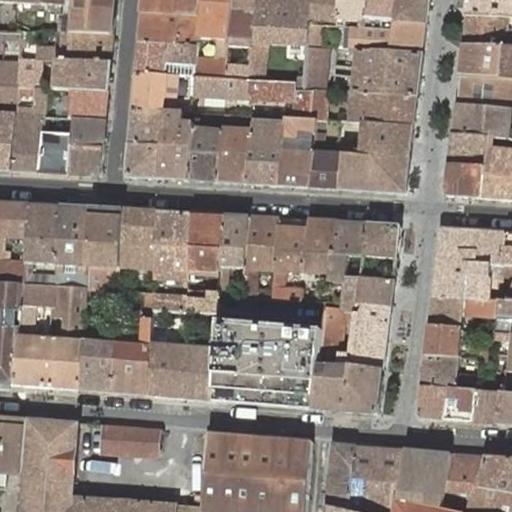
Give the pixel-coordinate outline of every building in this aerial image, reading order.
[(75,0),(67,0),(67,7),(64,34),(72,33),(75,0)] [(115,35),(118,0),(75,0),(72,33),(115,35)] [(145,0),(144,14),(182,17),(202,18),(204,0),(145,0)] [(200,52),(198,66),(198,70),(197,79),(226,80),(228,58),(229,47),(230,40),(234,0),(204,0),(202,18),(182,17),(179,46),(200,47),(201,39),(220,40),(219,48),(224,49),(222,60),(212,59),(212,53),(200,52)] [(228,58),(226,80),(227,81),(249,82),(254,42),(258,0),(234,0),(230,40),(243,41),(242,47),(241,59),(228,58)] [(258,0),(254,42),(249,82),(276,83),(277,71),(264,70),(263,42),(309,46),(311,26),(312,21),(314,0),(258,0)] [(341,0),(314,0),(312,21),(317,22),(317,17),(339,18),(341,0)] [(369,0),(341,0),(339,18),(339,23),(338,27),(344,27),(346,27),(347,22),(348,18),(362,19),(362,23),(361,28),(367,28),(367,20),(369,0)] [(369,0),(367,20),(390,22),(397,21),(429,24),(431,0),(369,0)] [(511,0),(471,0),(469,16),(511,18),(511,0)] [(144,14),(141,43),(179,46),(182,17),(144,14)] [(511,47),(511,36),(509,36),(511,18),(469,16),(465,46),(511,47)] [(390,22),(367,20),(367,28),(389,30),(390,22)] [(346,27),(344,27),(344,37),(362,38),(362,51),(425,55),(429,24),(397,21),(395,30),(389,30),(367,28),(361,28),(346,27)] [(311,26),(309,46),(309,48),(318,49),(321,49),(324,26),(311,26)] [(25,32),(0,31),(0,40),(16,41),(15,65),(22,65),(23,61),(23,52),(25,32)] [(113,63),(115,35),(72,33),(64,34),(60,33),(58,53),(23,52),(23,61),(43,61),(58,62),(113,63)] [(141,43),(138,75),(167,77),(169,64),(198,66),(200,52),(200,47),(179,46),(141,43)] [(511,47),(465,46),(462,75),(511,79),(511,47)] [(353,94),(420,97),(425,55),(362,51),(357,51),(354,87),(353,94)] [(43,61),(23,61),(22,65),(21,87),(41,89),(43,61)] [(110,92),(113,63),(58,62),(55,90),(74,91),(110,92)] [(21,87),(22,65),(15,65),(0,64),(0,170),(12,171),(17,117),(17,116),(0,115),(0,109),(18,110),(18,106),(19,94),(21,87)] [(169,64),(167,77),(176,78),(177,69),(198,70),(198,66),(169,64)] [(297,84),(297,90),(304,91),(305,82),(306,72),(296,71),(294,84),(297,84)] [(135,111),(167,112),(169,104),(172,104),(173,102),(173,99),(192,99),(192,85),(196,85),(195,98),(296,103),(297,90),(297,84),(294,84),(276,83),(249,82),(227,81),(226,80),(197,79),(176,78),(167,77),(138,75),(135,111)] [(511,79),(462,75),(458,105),(511,109),(511,79)] [(353,94),(354,87),(348,86),(349,84),(340,83),(339,93),(348,93),(353,94)] [(319,84),(318,92),(333,92),(334,85),(319,84)] [(49,90),(41,89),(21,87),(19,94),(36,96),(35,107),(31,110),(30,117),(17,117),(12,171),(41,173),(45,133),(46,118),(49,90)] [(110,92),(74,91),(72,120),(76,120),(107,121),(110,92)] [(318,121),(335,122),(337,93),(333,92),(318,92),(316,92),(316,103),(315,121),(318,121)] [(377,124),(416,127),(420,97),(353,94),(352,99),(359,100),(358,124),(377,124)] [(301,120),(315,121),(316,103),(303,102),(301,120)] [(511,109),(458,105),(454,135),(511,139),(511,131),(511,129),(511,109)] [(17,116),(17,117),(30,117),(31,110),(31,107),(18,106),(18,110),(17,116)] [(131,144),(165,147),(169,113),(167,112),(135,111),(131,144)] [(162,180),(190,182),(196,129),(196,124),(184,123),(179,123),(180,119),(184,119),(185,119),(185,114),(169,113),(165,147),(162,180)] [(218,183),(249,185),(254,132),(229,131),(230,123),(239,124),(240,117),(225,116),(224,130),(218,183)] [(107,121),(76,120),(74,135),(73,146),(105,148),(107,121)] [(306,134),(317,135),(318,121),(315,121),(301,120),(287,120),(286,125),(285,142),(300,143),(300,134),(306,134)] [(323,128),(341,129),(343,122),(335,122),(318,121),(317,135),(323,135),(323,128)] [(249,185),(279,187),(283,151),(285,142),(286,125),(280,125),(280,133),(261,132),(262,123),(255,123),(255,124),(254,132),(249,185)] [(280,133),(280,125),(262,123),(261,132),(280,133)] [(346,155),(341,191),(405,195),(406,195),(407,194),(407,193),(416,127),(377,124),(376,134),(375,157),(349,154),(345,154),(346,155)] [(190,182),(218,183),(224,130),(201,129),(196,129),(190,182)] [(45,133),(41,173),(70,174),(73,146),(74,135),(45,133)] [(511,139),(454,135),(450,166),(448,184),(447,195),(449,197),(511,201),(511,139)] [(339,154),(346,155),(345,154),(349,154),(350,145),(349,145),(350,141),(341,140),(339,154)] [(131,178),(162,180),(165,147),(131,144),(128,175),(128,176),(129,177),(130,178),(131,178)] [(73,146),(70,174),(100,176),(101,176),(102,175),(102,174),(105,148),(73,146)] [(279,187),(310,189),(315,153),(304,153),(300,153),(283,151),(279,187)] [(310,189),(341,191),(346,155),(339,154),(315,153),(310,189)] [(0,283),(24,285),(27,285),(28,270),(29,257),(22,257),(22,263),(5,262),(7,238),(29,239),(31,205),(1,203),(0,213),(0,283)] [(33,274),(33,271),(33,265),(59,266),(62,207),(31,205),(29,239),(29,257),(28,270),(27,285),(57,287),(58,276),(33,274)] [(59,266),(57,287),(89,289),(89,288),(89,282),(63,280),(63,274),(67,274),(67,266),(82,267),(90,268),(93,208),(62,207),(59,266)] [(89,282),(89,288),(120,293),(121,290),(123,287),(122,283),(123,270),(126,210),(93,208),(90,268),(90,275),(89,282)] [(160,212),(126,210),(123,270),(157,272),(160,212)] [(157,272),(157,280),(191,281),(192,275),(195,215),(160,212),(157,272)] [(227,217),(195,215),(192,275),(202,275),(202,271),(223,272),(227,217)] [(222,286),(221,292),(229,293),(230,282),(231,269),(247,270),(252,218),(227,217),(223,272),(222,276),(222,286)] [(245,294),(244,300),(274,302),(275,292),(257,291),(258,270),(277,271),(282,220),(252,218),(247,270),(246,282),(245,294)] [(275,292),(274,302),(303,303),(304,290),(286,289),(285,284),(286,272),(306,273),(311,222),(282,220),(277,271),(275,292)] [(341,223),(311,222),(306,273),(331,274),(334,255),(337,255),(341,223)] [(334,255),(331,274),(331,283),(347,284),(347,278),(350,256),(399,259),(403,228),(402,227),(401,227),(341,223),(337,255),(334,255)] [(505,266),(509,234),(444,229),(444,230),(443,230),(442,231),(438,262),(505,266)] [(396,282),(399,259),(350,256),(347,278),(396,282)] [(511,277),(511,266),(505,266),(438,262),(434,297),(469,300),(493,303),(493,296),(494,274),(511,277)] [(90,275),(90,268),(82,267),(81,274),(90,275)] [(246,282),(247,270),(231,269),(230,282),(246,282)] [(510,304),(511,301),(511,297),(511,277),(504,297),(493,296),(493,303),(502,303),(510,304)] [(363,311),(392,313),(396,282),(347,278),(347,284),(345,304),(344,310),(347,313),(354,313),(363,314),(363,311)] [(0,384),(17,386),(24,285),(0,283),(0,384)] [(122,283),(123,287),(130,293),(131,293),(132,284),(122,283)] [(24,285),(17,386),(82,391),(85,340),(86,330),(88,303),(89,289),(57,287),(27,285),(24,285)] [(155,311),(221,315),(222,299),(221,299),(221,292),(214,292),(211,292),(211,300),(192,299),(192,296),(156,296),(155,311)] [(146,345),(118,343),(115,394),(150,397),(155,311),(156,296),(156,295),(149,294),(146,335),(146,345)] [(465,329),(468,310),(469,300),(434,297),(431,327),(465,329)] [(500,312),(502,303),(493,303),(469,300),(468,310),(500,312)] [(511,300),(511,301),(510,304),(502,303),(500,312),(500,314),(511,314),(511,300)] [(324,334),(320,365),(346,367),(348,357),(342,356),(347,313),(344,310),(327,309),(324,331),(324,334)] [(220,321),(221,315),(155,311),(150,397),(214,402),(215,393),(220,325),(220,321)] [(356,367),(385,371),(392,313),(363,311),(363,314),(354,313),(353,319),(357,320),(362,320),(357,358),(356,367)] [(352,357),(357,358),(362,320),(357,320),(352,357)] [(220,325),(324,334),(324,331),(220,321),(220,325)] [(215,393),(316,401),(320,365),(324,334),(220,325),(215,393)] [(427,356),(462,359),(463,352),(464,342),(470,343),(470,338),(465,337),(465,332),(465,329),(431,327),(427,356)] [(118,333),(118,343),(146,345),(146,335),(118,333)] [(511,334),(496,333),(494,340),(511,342),(511,368),(511,372),(511,334)] [(85,340),(82,391),(115,394),(118,343),(93,341),(85,340)] [(490,362),(494,340),(486,340),(483,355),(482,362),(490,362)] [(463,352),(462,359),(482,362),(483,355),(463,352)] [(479,391),(482,382),(483,379),(460,377),(462,359),(427,356),(423,386),(452,389),(479,391)] [(348,357),(346,367),(356,367),(357,358),(352,357),(348,357)] [(316,401),(315,410),(378,415),(380,414),(385,371),(356,367),(346,367),(320,365),(316,401)] [(506,387),(507,385),(482,382),(479,391),(505,394),(506,394),(506,387)] [(446,421),(452,389),(423,386),(419,415),(420,418),(422,418),(446,421)] [(511,393),(511,388),(511,386),(506,387),(506,394),(505,394),(500,425),(511,426),(511,393)] [(473,423),(479,391),(452,389),(446,421),(473,423)] [(473,423),(500,425),(505,394),(479,391),(473,423)] [(214,402),(315,410),(316,401),(215,393),(214,402)] [(13,419),(0,417),(0,489),(7,490),(8,474),(24,475),(27,449),(29,420),(15,419),(13,419)] [(21,511),(203,511),(204,511),(175,510),(178,508),(176,506),(173,508),(159,507),(160,504),(156,504),(157,506),(144,506),(144,504),(140,503),(140,506),(128,505),(128,502),(123,502),(123,504),(110,503),(110,501),(106,501),(107,503),(93,502),(93,500),(90,500),(90,502),(75,501),(81,425),(29,420),(27,449),(24,475),(23,495),(21,511)] [(161,430),(106,426),(105,443),(105,452),(160,456),(161,430)] [(209,434),(204,511),(203,511),(308,511),(315,443),(209,434)] [(334,444),(329,508),(345,511),(352,511),(358,446),(334,444)] [(358,446),(352,511),(396,511),(398,501),(406,450),(358,446)] [(490,457),(406,450),(398,501),(435,508),(451,511),(511,511),(511,493),(482,488),(490,457)] [(511,458),(490,457),(482,488),(511,493),(511,458)] [(345,511),(329,508),(328,511),(451,511),(435,508),(398,501),(396,511),(345,511)]
